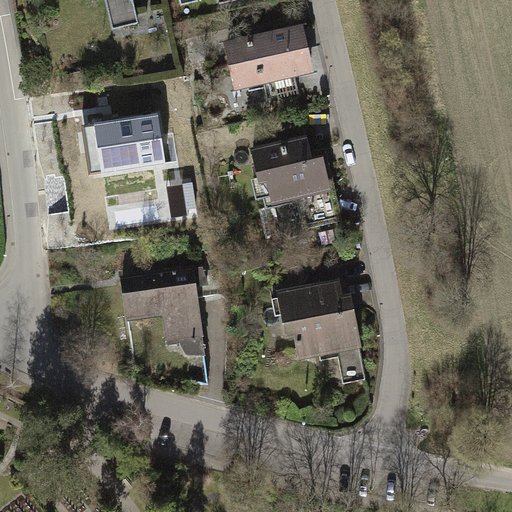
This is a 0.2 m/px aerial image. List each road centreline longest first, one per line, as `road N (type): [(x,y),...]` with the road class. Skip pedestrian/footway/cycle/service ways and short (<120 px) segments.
road 1 (residential): [(371,460),(391,441),(399,343),(324,0)]
road 2 (residential): [(0,334),(103,387),(371,460)]
road 3 (residential): [(0,46),(27,237),(27,276),(0,319)]
road 4 (residential): [(371,460),(511,482)]
